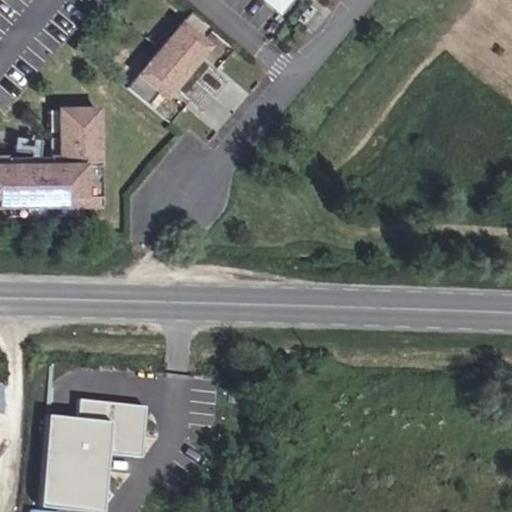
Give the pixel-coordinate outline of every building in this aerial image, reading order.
[(208,21),(189,4),(126,78),(146,95),(156,82),(165,72),(173,78),(181,85),(205,57),(197,50),(189,43),(198,33),(208,21)] [(197,50),(206,39),(198,33),(189,43),(197,50)] [(164,89),(173,78),(165,72),(156,82),(164,89)] [(88,203),(86,107),(47,107),(47,129),(48,135),(48,164),(0,164),(0,204),(0,205),(34,204),(49,204),(71,203),(88,203)] [(47,129),(47,107),(39,107),(39,129),(47,129)] [(0,164),(48,164),(48,135),(39,135),(39,155),(0,155),(0,164)] [(72,212),(71,203),(49,204),(50,212),(72,212)] [(35,212),(34,204),(0,205),(1,213),(35,212)] [(74,417),(42,414),(33,506),(94,511),(96,511),(102,453),(137,457),(142,404),(75,398),(74,417)]
